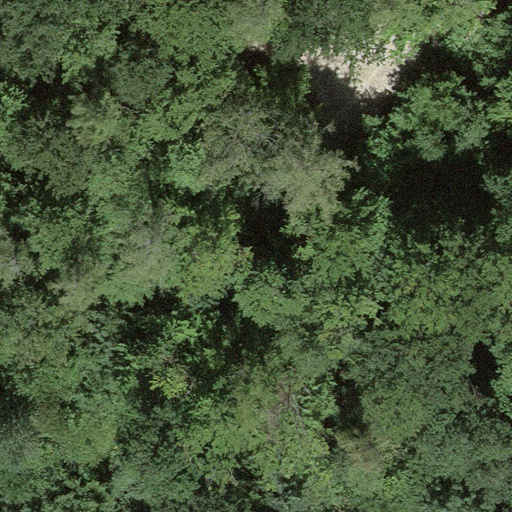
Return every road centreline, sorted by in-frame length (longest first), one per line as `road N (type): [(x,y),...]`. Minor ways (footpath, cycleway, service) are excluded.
road 1 (track): [(0,298),(74,276),(250,200),(341,109),(427,0)]
road 2 (track): [(373,71),(172,29),(113,0)]
